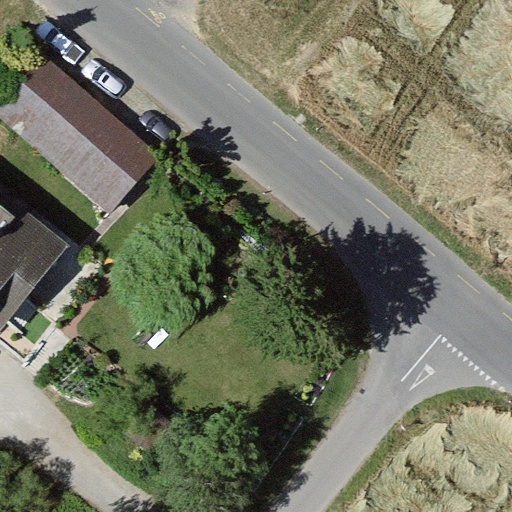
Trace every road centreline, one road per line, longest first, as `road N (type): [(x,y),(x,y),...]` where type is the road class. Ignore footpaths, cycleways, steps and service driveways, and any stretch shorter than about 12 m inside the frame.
road 1 (tertiary): [(467,307),(102,0)]
road 2 (unclassified): [(296,511),(467,307)]
road 3 (unknown): [(9,407),(136,511)]
